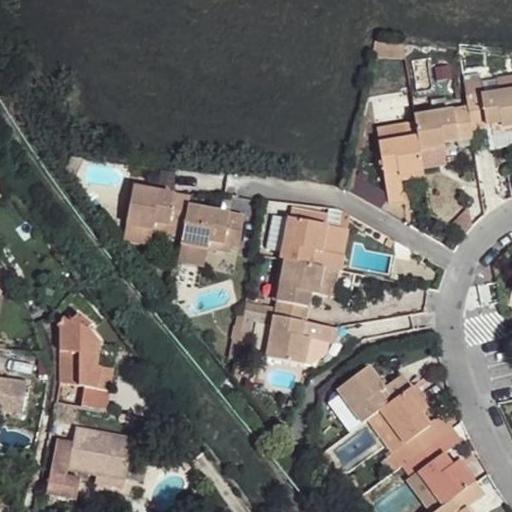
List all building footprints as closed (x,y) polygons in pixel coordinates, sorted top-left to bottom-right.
[(511,91),(467,98),(469,109),(472,131),(502,127),(502,132),(511,130),(511,91)] [(469,109),(416,118),(418,139),(421,157),(444,153),(443,148),(475,143),(472,131),(469,109)] [(418,139),(380,145),(390,206),(406,204),(403,180),(424,176),(421,157),(418,139)] [(190,199),(134,189),(126,229),(155,234),(156,228),(184,234),(189,209),(190,199)] [(243,218),(189,209),(184,234),(182,249),(208,253),(209,247),(238,252),(243,218)] [(327,229),(289,222),(280,264),(284,265),(267,361),(306,369),(312,345),(333,348),(336,332),(307,326),(313,298),(320,299),(325,273),(341,276),(345,258),(323,253),(327,229)] [(100,412),(110,413),(117,371),(100,368),(103,347),(93,334),(94,328),(89,328),(89,325),(78,317),(69,325),(63,323),(58,327),(56,336),(63,339),(58,387),(82,390),(79,407),(100,412)] [(413,392),(403,378),(385,391),(370,369),(337,394),(363,427),(379,416),(413,392)] [(0,409),(22,413),(26,383),(0,379),(0,409)] [(82,390),(58,387),(56,403),(79,407),(82,390)] [(429,412),(413,392),(379,416),(404,448),(399,451),(409,465),(443,511),(476,486),(459,464),(454,468),(436,444),(427,432),(431,428),(424,416),(429,412)] [(63,469),(93,474),(120,479),(127,437),(72,427),(69,442),(51,439),(42,493),(72,499),(76,478),(62,475),(63,469)] [(120,479),(93,474),(92,481),(119,486),(120,479)] [(469,511),(486,499),(476,486),(443,511),(441,511),(469,511)]
